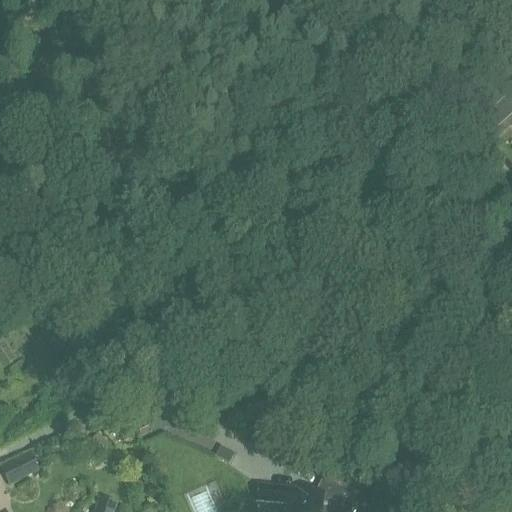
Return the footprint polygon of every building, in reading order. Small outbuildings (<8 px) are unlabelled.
[(511,0),(505,0),(475,17),(488,40),(511,26),(511,0)] [(511,84),(480,114),(500,136),(511,124),(511,84)] [(190,246),(180,251),(189,270),(199,265),(190,246)] [(116,431),(122,441),(133,434),(127,425),(116,431)] [(234,454),(220,447),(215,457),(229,465),(234,454)] [(38,474),(29,456),(0,469),(0,472),(8,488),(38,474)] [(51,491),(45,477),(18,488),(24,502),(51,491)] [(375,511),(385,508),(326,477),(324,494),(260,486),(258,501),(288,505),(286,511),(375,511)] [(99,499),(94,511),(113,511),(116,504),(99,499)]
